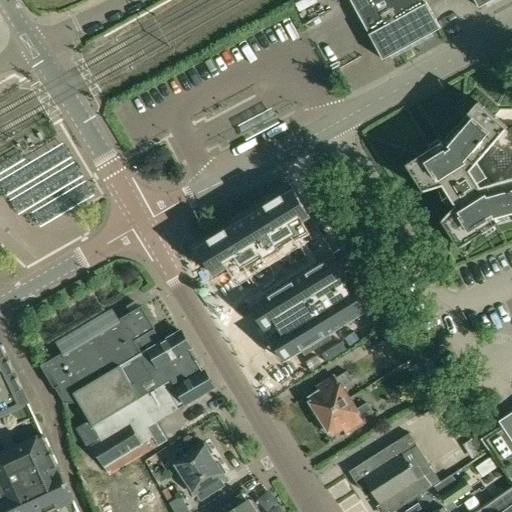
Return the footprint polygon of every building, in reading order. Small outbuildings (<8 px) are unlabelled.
[(424,0),(350,0),(383,60),(441,29),(424,0)] [(474,0),(479,8),(494,0),(474,0)] [(328,40),(339,34),(330,17),(319,22),(328,40)] [(447,139),(407,164),(424,192),(443,185),(456,206),(442,220),(459,248),(499,223),(511,219),(511,179),(482,188),(479,183),(488,177),(478,162),(507,129),(508,128),(478,102),(447,139)] [(294,189),(197,248),(199,251),(213,272),(212,272),(214,275),(227,267),(237,261),(243,271),(299,237),(293,227),(303,221),(310,217),(309,214),(308,214),(295,192),(296,192),(294,189)] [(304,274),(261,300),(276,324),(269,328),(274,335),(280,332),(294,355),(302,351),(305,355),(330,339),(328,335),(368,311),(353,287),(349,289),(345,282),(349,280),(334,256),(313,269),(304,274)] [(76,291),(26,326),(55,387),(77,373),(98,405),(91,410),(103,430),(110,425),(132,459),(169,436),(145,400),(138,404),(129,389),(136,385),(113,348),(107,351),(103,345),(111,340),(76,291)] [(402,319),(373,336),(383,353),(412,335),(402,319)] [(162,342),(146,352),(165,383),(170,380),(185,405),(213,388),(202,370),(201,371),(190,351),(191,350),(180,331),(162,342)] [(0,511),(79,511),(60,471),(34,415),(30,404),(2,344),(0,345),(0,511)] [(309,400),(308,401),(319,419),(349,400),(342,388),(354,381),(347,371),(335,379),(334,376),(316,387),(320,392),(309,399),(309,400)] [(432,375),(412,388),(420,400),(443,385),(435,373),(432,375)] [(349,400),(319,419),(329,434),(331,434),(331,435),(342,428),(346,433),(363,422),(361,420),(373,413),(367,403),(356,410),(349,400)] [(182,407),(164,416),(168,424),(186,415),(182,407)] [(510,437),(490,451),(511,479),(511,414),(507,418),(502,422),(501,420),(499,421),(502,425),(503,425),(510,437)] [(502,425),(481,439),(490,451),(510,437),(503,425),(502,425)] [(409,434),(350,472),(361,490),(368,486),(380,504),(379,505),(383,511),(392,511),(427,490),(434,486),(440,482),(409,434)] [(470,441),(463,445),(472,459),(479,455),(470,441)] [(203,443),(174,461),(196,495),(197,494),(201,501),(224,486),(220,479),(224,477),(223,474),(226,473),(220,463),(217,465),(210,454),(213,452),(207,443),(204,445),(203,443)] [(452,475),(436,485),(448,505),(471,490),(465,479),(458,484),(452,475)] [(503,511),(511,506),(511,485),(474,511),(447,511),(444,508),(437,511),(430,511),(503,511)] [(256,511),(251,502),(250,502),(248,499),(247,500),(243,494),(217,510),(218,511),(256,511)] [(189,511),(181,496),(168,503),(173,511),(189,511)]
